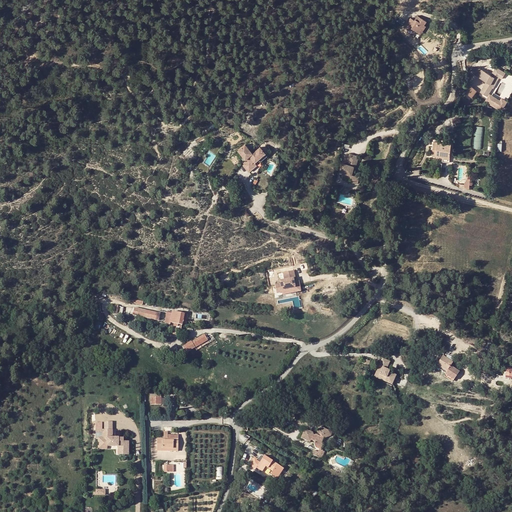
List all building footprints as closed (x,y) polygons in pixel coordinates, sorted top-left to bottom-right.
[(413,23),(409,20),(404,28),(408,30),(410,27),(419,33),(424,25),(426,22),(417,16),(414,20),(413,23)] [(478,77),(482,70),(477,67),(474,74),(478,77)] [(482,70),(478,77),(487,82),(481,92),(487,96),(498,77),(501,79),(505,73),(496,67),(491,75),(482,70)] [(470,86),(465,92),(470,96),(469,97),(471,98),(473,96),(476,91),(470,86)] [(475,148),(483,148),(483,126),(475,126),(475,148)] [(444,154),(450,154),(451,140),(445,140),(445,143),(438,142),(437,153),(444,154)] [(245,144),(238,150),(239,151),(245,159),(248,156),(250,155),(252,153),(250,150),(245,144)] [(265,153),(260,147),(252,153),(250,155),(255,161),(258,158),(265,153)] [(245,159),(239,151),(236,153),(243,161),(245,159)] [(267,156),(265,153),(258,158),(261,161),(267,156)] [(350,180),(358,182),(360,172),(355,171),(359,156),(349,154),(347,164),(342,163),(339,172),(343,173),(342,176),(351,178),(350,180)] [(252,161),(249,158),(241,164),(244,168),(248,172),(256,165),(252,161)] [(295,278),(294,270),(283,272),(284,280),(280,281),(280,283),(275,284),(276,293),(282,292),(281,290),(295,287),(294,281),(293,278),(295,278)] [(118,305),(115,311),(122,314),(124,308),(118,305)] [(134,308),(132,315),(159,321),(160,314),(134,308)] [(174,324),(179,324),(183,325),(183,324),(186,324),(188,314),(172,312),(172,313),(166,313),(164,324),(170,325),(170,323),(174,324)] [(193,344),(195,347),(207,340),(205,336),(193,344)] [(184,349),(186,352),(195,347),(193,344),(191,341),(182,346),(184,349)] [(437,364),(447,371),(445,373),(444,375),(453,381),(459,372),(450,366),(453,363),(443,356),(437,364)] [(381,367),(377,378),(392,385),(396,375),(389,372),(389,370),(386,369),(389,362),(382,358),(379,366),(381,367)] [(447,371),(437,364),(435,367),(445,373),(447,371)] [(96,440),(96,447),(104,447),(105,449),(110,449),(116,449),(116,452),(120,452),(120,455),(126,455),(126,444),(121,444),(121,440),(110,440),(110,424),(102,424),(102,432),(103,432),(103,440),(100,440),(96,440)] [(327,436),(329,431),(319,426),(317,431),(318,431),(317,434),(314,435),(312,434),(313,433),(305,429),(301,438),(310,442),(310,440),(314,442),(316,448),(320,450),(323,445),(321,443),(323,438),(329,437),(327,436)] [(103,432),(102,432),(93,432),(93,435),(100,435),(100,440),(103,440),(103,432)] [(157,438),(157,450),(178,451),(178,438),(168,438),(168,435),(168,432),(164,432),(164,438),(157,438)] [(277,464),(264,456),(260,462),(254,458),(249,465),(255,469),(257,467),(262,471),(264,468),(265,466),(268,468),(272,471),(270,475),(276,479),(283,468),(277,464)]
